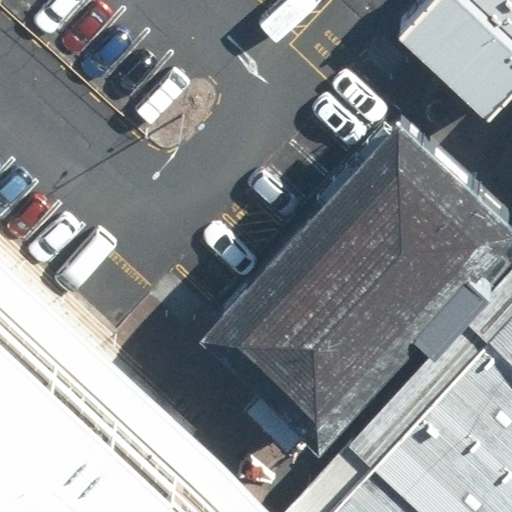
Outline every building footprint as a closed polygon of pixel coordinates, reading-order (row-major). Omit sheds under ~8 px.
[(511,67),(511,0),(410,0),(403,7),(492,89),(511,67)] [(511,191),(400,89),(206,301),(329,413),(511,213),(511,191)] [(511,244),(466,292),(511,332),(511,244)] [(225,511),(240,496),(0,276),(0,511),(225,511)] [(511,511),(511,332),(466,292),(275,511),(511,511)]
